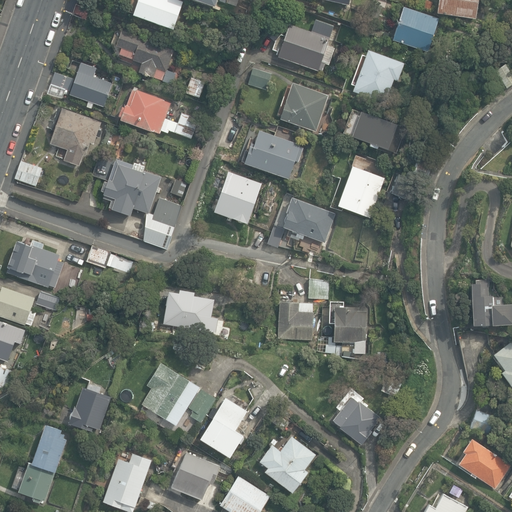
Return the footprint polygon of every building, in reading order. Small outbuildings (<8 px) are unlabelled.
[(137,0),(132,14),(172,28),(181,0),(137,0)] [(424,7),(431,9),(433,2),(426,0),(424,7)] [(437,0),(436,11),(475,16),(477,0),(437,0)] [(73,15),(90,21),(94,10),(77,4),(73,15)] [(391,38),(426,49),(437,17),(402,6),(391,38)] [(294,16),(301,19),(304,13),(296,10),(294,16)] [(289,26),(290,25),(296,19),(288,11),(266,33),(275,42),(289,26)] [(313,33),(290,25),(289,26),(279,57),(318,71),(319,69),(323,71),(325,64),(321,62),(332,30),(316,24),(313,33)] [(138,71),(162,80),(173,48),(122,29),(116,45),(121,47),(119,54),(142,62),(138,71)] [(403,61),(367,49),(365,54),(360,53),(350,82),(353,83),(351,90),(383,102),(391,78),(396,80),(403,61)] [(86,107),(92,109),(94,103),(104,107),(112,83),(94,77),(97,69),(81,63),(70,95),(88,102),(86,107)] [(494,69),(506,86),(511,81),(511,75),(503,63),(494,69)] [(248,84),(267,89),(272,74),(253,68),(248,84)] [(47,93),(62,98),(65,89),(70,91),(74,79),(55,72),(47,93)] [(186,93),(199,98),(201,92),(205,82),(191,77),(190,81),(187,80),(183,89),(187,90),(186,92),(186,93)] [(316,131),(328,96),(292,83),(291,86),(287,84),(276,115),(281,116),(280,119),(316,131)] [(168,128),(190,137),(198,118),(181,111),(177,121),(164,116),(170,102),(132,88),(126,104),(125,104),(124,106),(122,105),(118,114),(121,115),(120,118),(159,132),(160,128),(167,131),(168,128)] [(64,161),(79,166),(83,155),(86,156),(90,143),(94,145),(97,137),(100,138),(103,131),(99,129),(101,122),(58,107),(53,120),(55,120),(51,130),(55,131),(50,143),(68,149),(64,161)] [(358,111),(350,134),(370,140),(369,146),(377,148),(377,146),(397,153),(405,126),(358,111)] [(243,161),(288,177),(294,159),(297,160),(302,146),(299,145),(299,143),(258,129),(253,143),(250,141),(247,149),(244,148),(240,159),(243,160),(243,161)] [(412,173),(428,179),(434,163),(418,157),(412,173)] [(15,178),(37,186),(43,169),(21,161),(15,178)] [(110,207),(128,213),(131,205),(147,210),(159,175),(143,169),(142,171),(117,162),(111,179),(107,178),(106,180),(103,179),(100,188),(103,189),(102,192),(114,196),(110,207)] [(351,165),(336,205),(369,218),(385,177),(351,165)] [(213,210),(246,222),(260,182),(227,170),(213,210)] [(391,194),(408,200),(416,181),(398,174),(391,194)] [(171,193),(182,197),(187,183),(176,179),(171,193)] [(304,232),(325,240),(335,212),(292,196),(286,210),(288,211),(283,225),(297,230),(295,234),(302,237),(304,232)] [(166,247),(179,204),(157,197),(152,212),(146,211),(142,239),(166,247)] [(265,244),(276,248),(283,228),(272,224),(265,244)] [(16,275),(49,287),(50,285),(55,287),(61,270),(56,268),(61,255),(43,249),(45,244),(33,240),(31,246),(18,241),(8,267),(18,271),(16,275)] [(87,261),(106,268),(111,251),(93,245),(87,261)] [(308,298),(328,299),(329,278),(309,277),(308,298)] [(472,284),(474,325),(511,323),(511,304),(503,305),(503,297),(493,297),(493,296),(488,296),(488,287),(489,287),(489,280),(476,280),(476,284),(472,284)] [(0,315),(26,325),(35,298),(3,286),(1,291),(0,290),(0,315)] [(162,321),(215,330),(217,316),(210,315),(213,297),(193,294),(194,290),(179,288),(178,291),(168,289),(162,321)] [(37,303),(56,310),(60,298),(41,291),(37,303)] [(278,338),(312,340),(314,312),(312,312),(313,303),(280,301),(278,338)] [(354,353),(365,354),(366,311),(359,311),(359,307),(334,307),(333,342),(354,343),(354,353)] [(0,357),(9,361),(15,342),(20,344),(25,331),(20,330),(20,329),(0,321),(0,357)] [(254,338),(262,341),(267,327),(259,324),(254,338)] [(317,351),(336,351),(336,345),(329,344),(329,336),(318,336),(317,351)] [(511,340),(493,354),(504,370),(501,372),(511,388),(511,387),(511,340)] [(109,362),(114,368),(126,360),(121,353),(109,362)] [(142,404),(176,425),(184,413),(186,415),(188,412),(185,411),(200,387),(161,363),(147,385),(153,388),(142,404)] [(0,385),(6,388),(12,369),(0,365),(0,385)] [(387,391),(396,396),(402,383),(393,378),(387,391)] [(69,423),(92,431),(93,427),(100,429),(111,397),(99,392),(101,387),(89,383),(87,388),(84,387),(76,407),(75,407),(69,423)] [(191,416),(201,422),(216,398),(201,389),(189,407),(194,411),(191,416)] [(340,427),(362,444),(372,431),(370,430),(380,417),(360,402),(362,399),(349,389),(336,407),(341,410),(333,420),(341,426),(340,427)] [(201,438),(230,457),(243,435),(235,430),(247,411),(226,397),(217,412),(215,410),(211,417),(213,418),(201,438)] [(470,427),(489,434),(496,417),(477,409),(470,427)] [(32,498),(38,500),(40,497),(44,498),(65,437),(61,436),(62,433),(59,432),(60,428),(44,423),(31,460),(28,459),(18,489),(33,495),(32,498)] [(265,471),(293,492),(308,472),(305,470),(316,455),(292,436),(283,447),(281,446),(279,449),(274,446),(277,441),(274,438),(270,444),(272,446),(260,461),(268,467),(265,471)] [(475,474),(493,486),(509,463),(470,437),(461,449),(464,451),(457,461),(471,471),(469,473),(474,476),(475,474)] [(103,499),(131,509),(150,457),(132,451),(129,460),(118,456),(103,499)] [(172,487),(202,499),(209,482),(213,484),(220,467),(186,452),(172,487)] [(220,504),(232,511),(260,511),(270,496),(239,475),(220,504)] [(453,485),(449,492),(458,497),(462,489),(453,485)] [(462,511),(466,505),(442,491),(434,506),(427,502),(422,511),(462,511)] [(147,507),(154,510),(157,503),(150,500),(147,507)]
